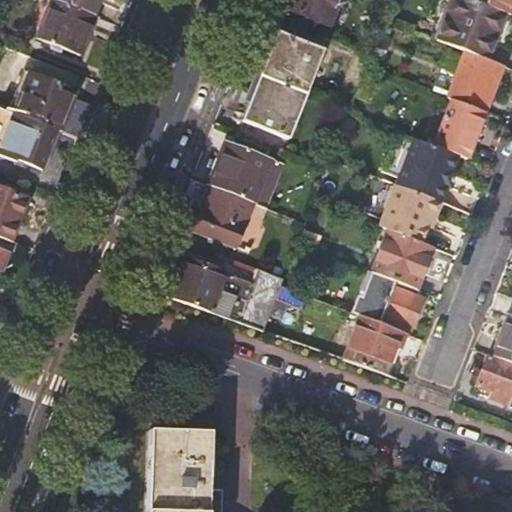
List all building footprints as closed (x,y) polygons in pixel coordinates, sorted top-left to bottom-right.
[(53,0),(49,0),(37,33),(78,49),(92,15),(85,13),(53,0)] [(53,0),(85,13),(92,15),(93,16),(99,0),(53,0)] [(291,0),(288,9),(330,25),(339,0),(291,0)] [(500,13),(468,0),(449,0),(433,41),(464,53),(471,55),(483,60),(500,13)] [(511,2),(511,0),(468,0),(500,13),(508,15),(511,2)] [(275,34),(242,121),(288,138),(322,51),(275,34)] [(368,56),(356,51),(350,73),(360,76),(368,56)] [(471,55),(464,53),(446,99),(451,101),(483,113),(500,67),(483,60),(471,55)] [(13,112),(56,129),(60,131),(75,93),(28,74),(13,112)] [(369,79),(360,76),(352,97),(368,103),(374,89),(366,86),(369,79)] [(483,113),(451,101),(434,147),(466,159),(483,113)] [(56,129),(13,112),(0,145),(0,156),(39,172),(56,129)] [(352,121),(344,119),(339,133),(347,136),(352,121)] [(434,147),(412,139),(394,185),(439,202),(445,187),(449,188),(455,173),(451,171),(457,156),(434,147)] [(271,160),(225,144),(194,222),(239,239),(253,204),(271,160)] [(271,160),(253,204),(265,209),(283,165),(271,160)] [(393,185),(376,228),(384,231),(418,244),(424,228),(429,218),(434,216),(439,202),(394,185),(393,185)] [(0,238),(10,242),(25,202),(0,192),(0,238)] [(304,224),(296,245),(332,259),(338,246),(309,235),(313,222),(306,219),(304,224)] [(384,231),(369,273),(417,290),(432,249),(418,244),(384,231)] [(186,260),(169,299),(263,333),(267,322),(275,300),(277,295),(280,288),(283,279),(255,269),(251,284),(186,260)] [(417,290),(369,273),(361,298),(356,296),(349,314),(355,317),(368,322),(400,334),(403,326),(410,329),(421,299),(414,297),(417,290)] [(277,295),(275,300),(298,308),(303,297),(280,288),(277,295)] [(511,316),(505,314),(490,354),(511,363),(511,316)] [(368,322),(355,317),(339,360),(380,374),(390,349),(396,351),(402,334),(400,334),(368,322)] [(267,322),(263,333),(274,337),(278,325),(267,322)] [(511,363),(490,354),(486,353),(473,385),(488,391),(486,397),(511,407),(511,363)] [(206,511),(209,433),(149,432),(147,511),(206,511)]
